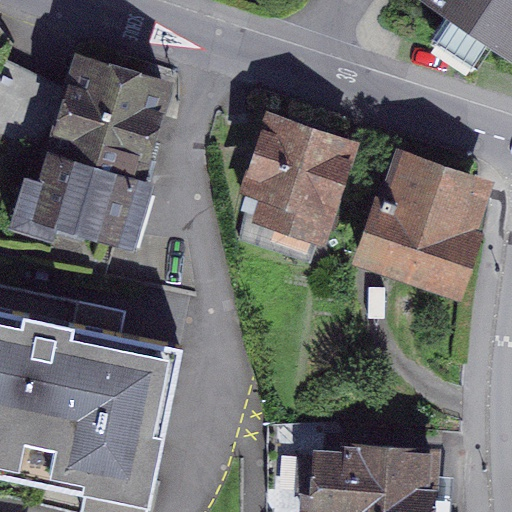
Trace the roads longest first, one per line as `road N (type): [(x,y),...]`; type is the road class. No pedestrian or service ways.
road 1 (residential): [(228,54),(195,133),(195,206),(246,383),(205,466),(169,490)]
road 2 (tertiary): [(309,81),(511,131)]
road 3 (tertiary): [(64,0),(228,54)]
